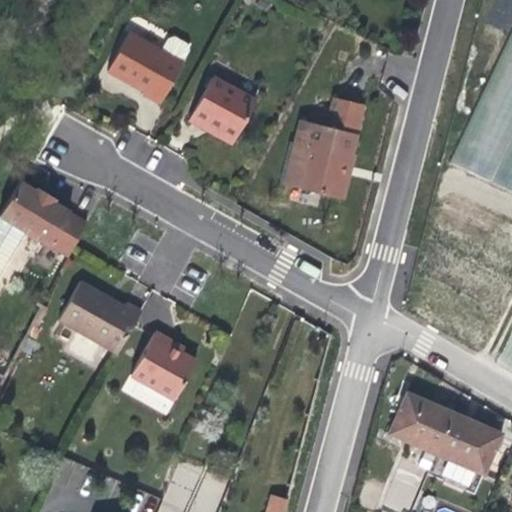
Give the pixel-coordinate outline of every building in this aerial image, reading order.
[(511,29),(456,168),(511,190),(511,29)] [(160,102),(182,61),(161,50),(128,32),(107,71),(124,80),(126,77),(146,88),(144,91),(143,93),(160,102)] [(161,50),(182,61),(189,50),(187,44),(173,37),(168,38),(161,50)] [(212,76),(188,118),(202,126),(205,122),(234,138),(256,100),(212,76)] [(144,91),(146,88),(126,77),(124,80),(134,85),(144,91)] [(315,124),(355,133),(362,105),(333,98),(331,107),(320,105),(315,124)] [(352,145),(355,133),(315,124),(300,121),(295,142),(290,141),(280,182),(343,196),(353,154),(350,154),(352,145)] [(232,143),(234,138),(205,122),(202,126),(216,134),(232,143)] [(19,180),(0,212),(0,215),(25,231),(48,245),(48,244),(68,256),(74,245),(86,222),(68,212),(69,211),(61,206),(54,201),(55,199),(36,188),(35,190),(19,180)] [(0,271),(25,231),(0,215),(0,271)] [(59,319),(117,352),(140,311),(126,303),(124,306),(108,297),(80,281),(59,319)] [(155,331),(130,374),(173,399),(196,361),(181,352),(166,344),(168,339),(155,331)] [(166,344),(181,352),(183,348),(175,343),(168,339),(166,344)] [(436,453),(454,413),(432,404),(407,392),(389,433),(436,453)] [(454,413),(436,453),(466,466),(484,474),(502,434),(476,423),(454,413)] [(481,480),(484,474),(466,466),(463,472),(481,480)] [(283,511),(287,499),(270,495),(265,511),(283,511)] [(183,511),(185,509),(165,499),(158,511),(183,511)]
